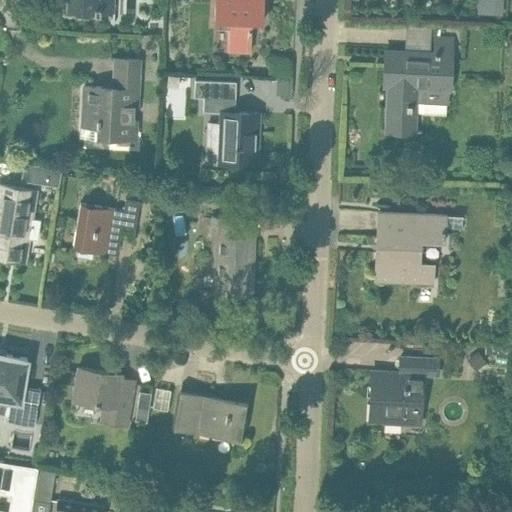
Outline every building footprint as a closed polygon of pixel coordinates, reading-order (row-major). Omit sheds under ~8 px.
[(68,0),(68,9),(94,10),(94,12),(113,13),(113,0),(68,0)] [(228,50),(230,50),(250,51),(251,21),(262,21),(263,0),(214,0),(214,19),(229,20),(228,50)] [(407,23),(405,51),(405,62),(401,62),(401,64),(385,63),(384,85),(387,85),(385,130),(409,131),(410,102),(448,103),(448,89),(450,89),(452,36),(433,35),(432,52),(429,52),(431,25),(407,23)] [(82,118),(97,119),(96,124),(98,124),(98,136),(135,137),(135,121),(132,121),(133,105),(136,105),(139,59),(115,58),(113,87),(83,85),(82,118)] [(214,80),(195,80),(194,96),(203,96),(202,110),(219,111),(217,162),(256,164),(258,112),(233,111),(234,81),(214,80)] [(277,80),(277,94),(288,94),(288,80),(277,80)] [(0,256),(23,260),(27,237),(37,238),(40,219),(30,217),(35,189),(0,183),(0,256)] [(80,203),(76,227),(73,246),(117,254),(122,225),(134,227),(139,200),(125,197),(123,211),(80,203)] [(375,278),(395,279),(432,281),(432,264),(412,263),(413,240),(443,241),(444,227),(461,228),(462,216),(445,215),(445,213),(378,210),(377,236),(383,237),(382,261),(376,260),(375,278)] [(243,218),(212,217),(212,236),(217,236),(214,292),(225,292),(225,294),(230,295),(230,292),(250,293),(253,237),(242,236),(243,218)] [(0,396),(7,398),(3,420),(34,425),(40,387),(38,387),(37,388),(24,386),(24,385),(22,385),(23,379),(27,357),(5,354),(4,357),(0,356),(0,396)] [(369,421),(389,422),(419,423),(422,374),(437,375),(438,358),(400,356),(399,371),(371,370),(369,421)] [(121,373),(78,366),(72,398),(103,403),(100,420),(127,424),(133,380),(120,378),(121,373)] [(149,419),(151,383),(135,382),(133,419),(149,419)] [(180,391),(177,411),(174,426),(240,437),(245,402),(180,391)] [(0,511),(30,511),(38,467),(0,460),(0,490),(13,493),(10,511),(9,511),(4,511),(0,511)] [(50,502),(55,470),(39,468),(34,499),(50,502)] [(58,499),(56,511),(100,511),(102,506),(58,499)] [(159,511),(170,511),(172,500),(161,499),(159,511)]
